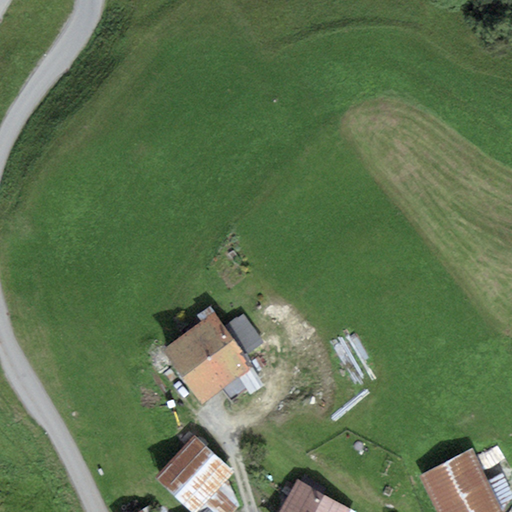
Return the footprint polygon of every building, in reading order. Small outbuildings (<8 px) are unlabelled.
[(220,321),(171,357),(209,409),(258,373),(220,321)] [(286,339),(252,355),(272,396),(305,380),(286,339)] [(203,443),(166,483),(197,511),(208,511),(241,477),(203,443)] [(506,511),(476,449),(423,473),(441,511),(506,511)] [(347,511),(351,507),(296,478),(278,511),(347,511)]
